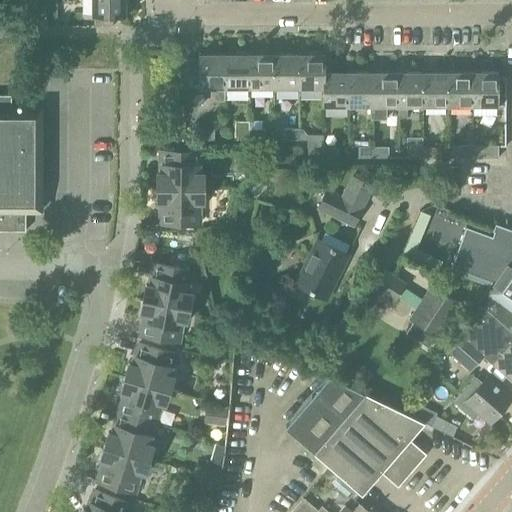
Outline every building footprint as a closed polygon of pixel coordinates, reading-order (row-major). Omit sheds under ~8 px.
[(56,0),(45,0),(46,26),(57,26),(56,0)] [(125,16),(125,0),(91,0),(92,16),(125,16)] [(225,55),(225,87),(249,87),(249,54),(225,55)] [(249,87),(275,87),(275,54),(249,54),(249,87)] [(275,54),(275,87),(299,87),(299,54),(275,54)] [(299,87),(323,87),(324,87),(324,72),(325,72),(325,54),(299,54),(299,87)] [(183,60),(183,87),(225,87),(225,55),(199,55),(199,60),(183,60)] [(349,105),(348,72),(325,72),(324,72),(324,87),(323,87),(323,105),(349,105)] [(374,105),(374,72),(348,72),(349,105),(373,105),(374,105)] [(398,72),(374,72),(374,105),(373,105),(374,118),(387,118),(386,105),(398,105),(398,72)] [(423,105),(423,72),(398,72),(398,105),(398,117),(407,117),(407,105),(423,105)] [(449,105),(449,72),(423,72),(423,105),(449,105)] [(473,105),(473,72),(449,72),(449,105),(473,105)] [(473,72),(473,105),(505,105),(505,76),(498,76),(498,72),(473,72)] [(41,210),(41,108),(11,108),(11,94),(0,94),(0,230),(26,230),(26,210),(41,210)] [(215,140),(215,136),(214,129),(199,130),(200,140),(215,140)] [(235,140),(250,140),(250,129),(235,129),(235,140)] [(265,129),(250,129),(250,140),(265,140),(265,129)] [(300,139),(300,129),(284,129),(284,139),(300,139)] [(323,135),(308,135),(308,139),(308,157),(323,157),(323,146),(323,135)] [(459,157),(473,157),(473,145),(458,145),(459,157)] [(498,145),(473,145),(473,157),(498,157),(498,145)] [(323,146),(323,157),(338,157),(338,147),(323,146)] [(358,157),(375,157),(374,147),(358,147),(358,157)] [(388,147),(374,147),(375,157),(388,157),(388,147)] [(407,157),(423,157),(423,147),(407,147),(407,157)] [(437,147),(423,147),(423,157),(437,157),(437,147)] [(157,172),(157,187),(203,187),(203,172),(199,172),(199,150),(161,150),(161,172),(157,172)] [(275,150),(275,162),(292,162),(292,150),(275,150)] [(362,208),(362,207),(373,186),(353,176),(342,197),(327,190),(317,208),(353,226),(362,208)] [(161,223),(199,223),(199,201),(203,201),(203,187),(157,187),(157,201),(161,201),(161,223)] [(489,285),(477,301),(511,331),(511,230),(496,225),(493,232),(494,232),(492,236),(466,227),(450,271),(489,285)] [(326,299),(348,254),(316,239),(294,284),(326,299)] [(146,284),(143,298),(189,306),(191,292),(188,291),(192,270),(154,262),(150,284),(146,284)] [(402,286),(386,275),(377,288),(393,300),(402,286)] [(416,339),(418,340),(429,347),(436,336),(458,303),(432,285),(410,319),(414,321),(413,323),(412,325),(411,327),(411,329),(411,331),(411,333),(412,334),(413,336),(414,338),(416,339)] [(140,334),(178,341),(182,320),(186,320),(189,306),(143,298),(141,312),(144,313),(140,334)] [(511,331),(477,301),(456,331),(483,354),(511,379),(511,331)] [(469,370),(483,354),(456,331),(444,347),(469,370)] [(125,376),(169,389),(173,375),(169,374),(176,353),(139,342),(132,363),(129,362),(125,376)] [(225,363),(214,360),(210,375),(220,378),(225,363)] [(124,391),(118,412),(155,423),(161,402),(165,403),(169,389),(125,376),(120,390),(124,391)] [(284,428),(313,453),(363,393),(329,376),(284,428)] [(475,378),(455,401),(473,417),(478,412),(489,422),(511,398),(486,376),(481,383),(475,378)] [(424,422),(363,393),(313,453),(361,495),(382,470),(396,482),(397,482),(398,482),(422,455),(422,454),(422,453),(421,452),(408,441),(424,422)] [(212,424),(225,425),(227,407),(214,406),(212,424)] [(155,423),(118,412),(112,432),(108,431),(104,445),(148,458),(153,444),(149,443),(155,423)] [(457,426),(445,421),(440,430),(452,436),(457,426)] [(97,481),(134,492),(140,471),(144,472),(148,458),(104,445),(100,459),(104,460),(97,481)] [(219,479),(223,466),(205,460),(201,474),(219,479)] [(80,511),(126,511),(130,503),(94,488),(86,509),(83,508),(80,511)] [(289,511),(315,511),(318,510),(317,510),(303,497),(289,511)] [(196,499),(191,511),(208,511),(212,504),(196,499)]
